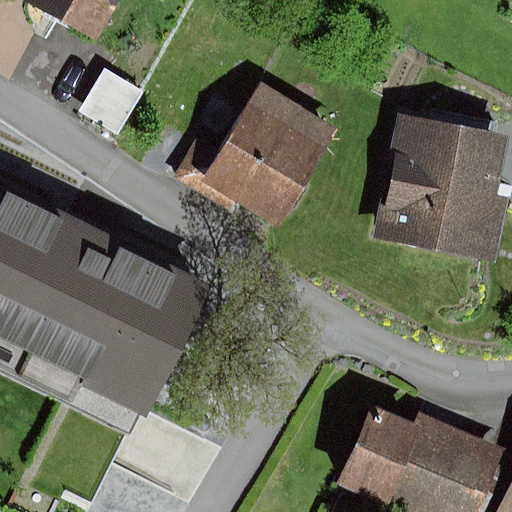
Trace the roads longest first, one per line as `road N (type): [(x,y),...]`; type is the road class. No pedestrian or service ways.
road 1 (residential): [(327,318),(0,96)]
road 2 (residential): [(327,318),(210,511)]
road 3 (residential): [(511,379),(478,383),(434,373),(327,318)]
